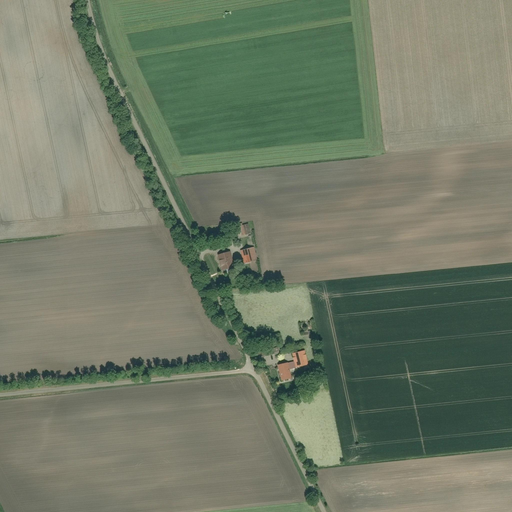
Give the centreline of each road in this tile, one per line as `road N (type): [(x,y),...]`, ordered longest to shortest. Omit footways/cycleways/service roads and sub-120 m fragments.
road 1 (unclassified): [(253,367),(131,108),(90,0)]
road 2 (unclassified): [(0,396),(253,367)]
road 3 (unclassified): [(326,511),(253,367)]
